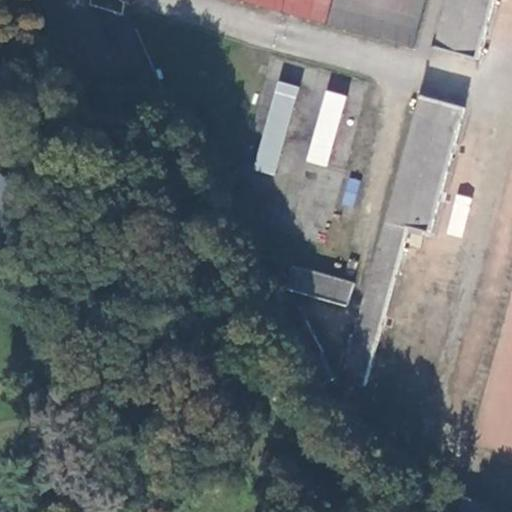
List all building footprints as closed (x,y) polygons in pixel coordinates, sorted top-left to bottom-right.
[(448,0),(435,49),(479,62),(495,0),(448,0)] [(277,80),(251,169),(272,175),(298,86),(277,80)] [(326,89),(305,160),(325,166),(346,96),(326,89)] [(345,379),(365,386),(410,229),(431,235),(465,110),(422,98),(345,379)] [(0,158),(0,247),(47,201),(0,158)] [(289,289),(349,307),(355,285),(295,267),(289,289)] [(273,306),(282,302),(270,275),(257,280),(269,308),(273,306)] [(291,298),(282,302),(273,306),(304,366),(325,355),(300,306),(296,308),(291,298)] [(465,500),(462,511),(488,511),(490,505),(465,500)]
